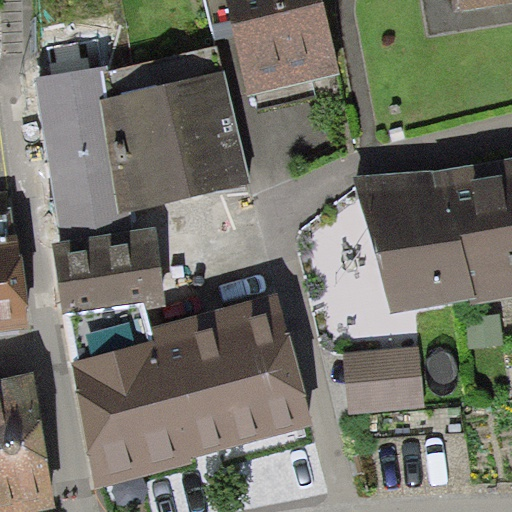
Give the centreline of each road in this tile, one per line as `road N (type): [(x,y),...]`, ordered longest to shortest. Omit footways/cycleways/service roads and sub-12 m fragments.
road 1 (residential): [(346,511),(283,233),(299,205),(333,178),(511,134)]
road 2 (residential): [(81,511),(23,190),(16,70)]
